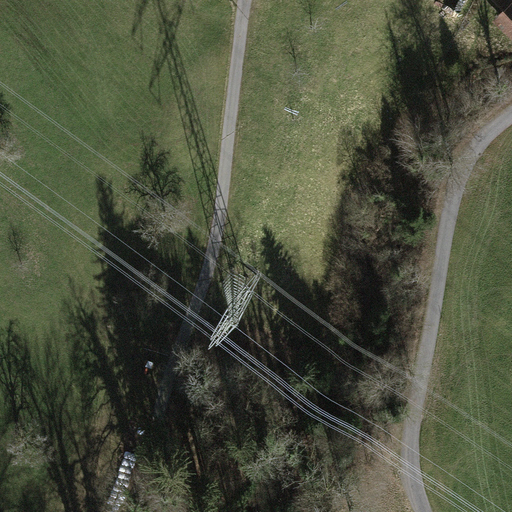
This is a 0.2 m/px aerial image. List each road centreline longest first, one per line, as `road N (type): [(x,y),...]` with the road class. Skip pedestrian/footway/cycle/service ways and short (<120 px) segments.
road 1 (track): [(131,511),(214,252),(249,0)]
road 2 (unclassified): [(428,511),(406,475),(457,199),(474,153),(511,118)]
